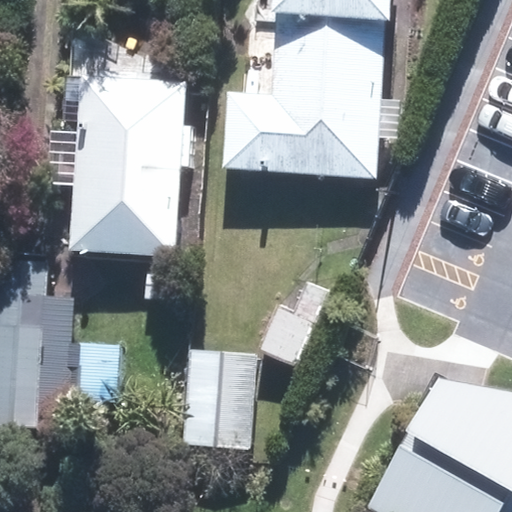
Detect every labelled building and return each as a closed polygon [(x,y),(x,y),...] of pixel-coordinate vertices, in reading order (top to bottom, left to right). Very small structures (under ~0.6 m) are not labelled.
[(236,99),(231,173),(376,183),(386,32),(391,33),(392,0),(284,0),(277,102),(236,99)] [(187,90),(87,83),(76,255),(177,262),(187,90)] [(48,264),(0,260),(0,429),(72,434),(75,397),(120,400),(124,347),(70,343),(73,298),(45,296),(48,264)] [(298,316),(281,308),(261,353),(300,370),(335,288),(313,279),(298,316)] [(257,362),(196,357),(188,449),(250,453),(257,362)] [(511,511),(511,398),(442,385),(371,511),(511,511)]
